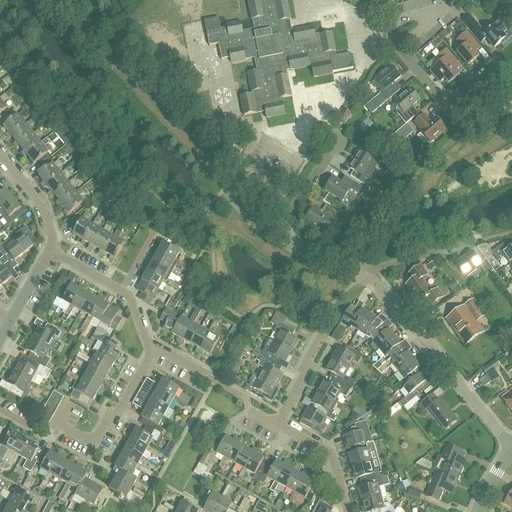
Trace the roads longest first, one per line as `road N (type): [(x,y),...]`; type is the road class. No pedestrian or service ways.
road 1 (residential): [(511,447),(362,273)]
road 2 (residential): [(493,65),(446,103),(395,44),(392,0)]
road 3 (residential): [(56,422),(98,444),(153,347)]
